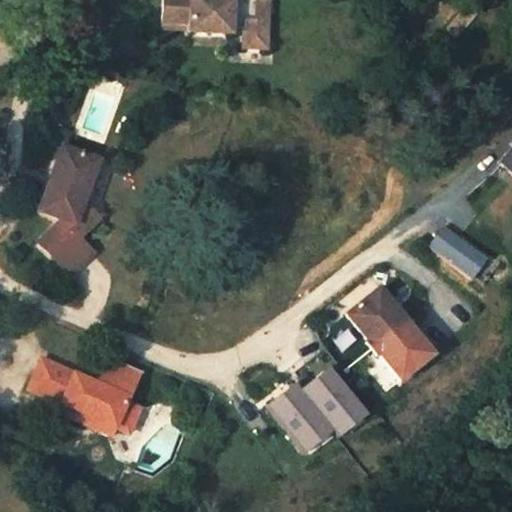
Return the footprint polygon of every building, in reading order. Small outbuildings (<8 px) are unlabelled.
[(228,0),(229,3),(177,0),(167,0),(166,28),(193,30),(193,38),(235,40),(235,34),(247,35),(247,54),(270,55),(272,26),(260,26),(261,4),(273,5),(273,0),(228,0)] [(273,5),(261,4),(260,26),(272,26),(273,5)] [(193,30),(166,28),(166,37),(193,38),(193,30)] [(511,142),(495,162),(511,177),(511,142)] [(86,211),(103,169),(66,154),(41,218),(63,227),(40,250),(72,281),(94,258),(80,244),(88,237),(82,231),(94,219),(86,211)] [(100,224),(94,219),(82,231),(88,237),(100,224)] [(461,243),(442,230),(427,251),(447,265),(461,243)] [(487,261),(461,243),(447,265),(472,282),(487,261)] [(383,293),(350,319),(371,346),(369,347),(379,360),(381,359),(402,385),(436,359),(383,293)] [(96,421),(115,430),(129,436),(139,411),(125,406),(138,373),(108,360),(100,379),(96,390),(85,385),(87,381),(43,363),(30,394),(58,406),(76,413),(73,422),(92,431),(96,421)] [(257,405),(296,453),(323,430),(329,437),(360,413),(321,365),(294,387),(288,380),(257,405)] [(139,411),(153,379),(138,373),(125,406),(139,411)] [(96,390),(100,379),(89,375),(87,381),(85,385),(96,390)] [(54,415),(73,422),(76,413),(58,406),(54,415)] [(115,430),(96,421),(92,431),(111,439),(115,430)]
